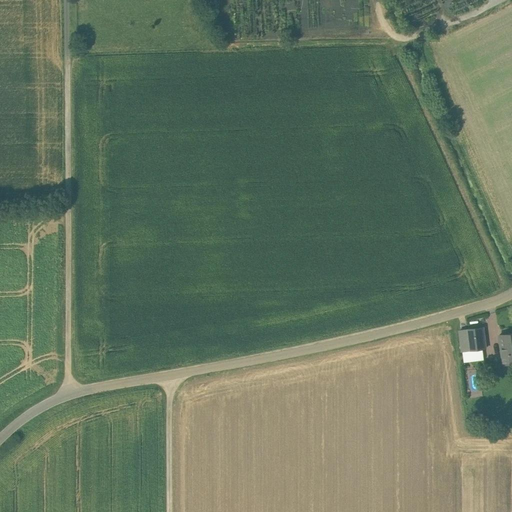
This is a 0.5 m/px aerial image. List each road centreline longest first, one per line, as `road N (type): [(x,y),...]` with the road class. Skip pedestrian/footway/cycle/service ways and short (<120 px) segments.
road 1 (unclassified): [(0,438),(66,393),(280,354),(511,294)]
road 2 (track): [(501,0),(406,38),(393,34),(375,0)]
road 3 (track): [(171,374),(168,511)]
